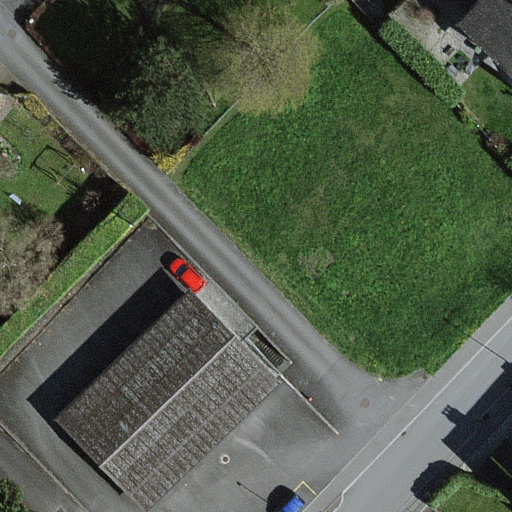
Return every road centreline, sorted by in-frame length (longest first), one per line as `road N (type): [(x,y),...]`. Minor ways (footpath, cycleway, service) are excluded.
road 1 (residential): [(0,30),(409,461)]
road 2 (residential): [(409,461),(511,354)]
